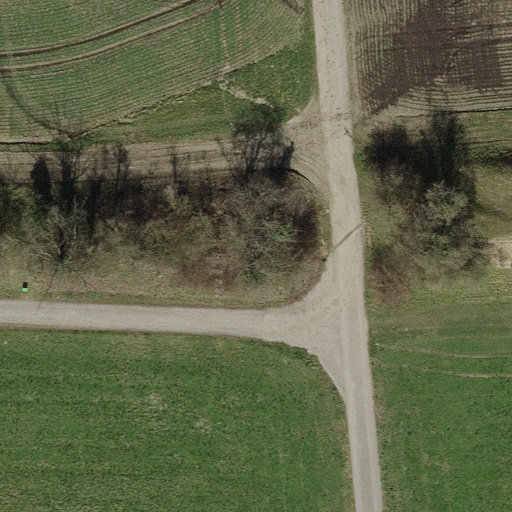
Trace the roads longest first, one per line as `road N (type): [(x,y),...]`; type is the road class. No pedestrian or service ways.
road 1 (track): [(346,317),(114,325),(0,319)]
road 2 (track): [(0,176),(86,180),(338,146)]
road 3 (track): [(325,0),(346,317)]
road 4 (track): [(346,317),(368,511)]
